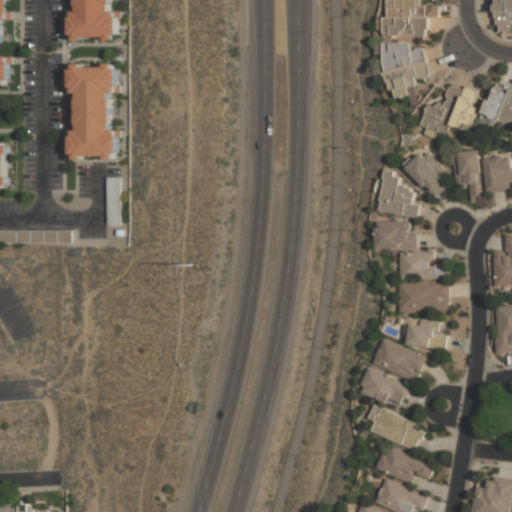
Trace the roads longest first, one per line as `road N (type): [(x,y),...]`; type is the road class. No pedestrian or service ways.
road 1 (primary): [(264,0),(255,263),(233,390),(199,511)]
road 2 (primary): [(233,511),(288,267),(298,0)]
road 3 (residential): [(479,238),(473,383),(452,511)]
